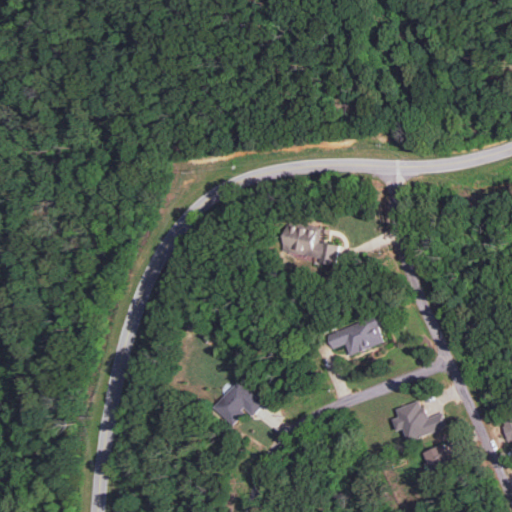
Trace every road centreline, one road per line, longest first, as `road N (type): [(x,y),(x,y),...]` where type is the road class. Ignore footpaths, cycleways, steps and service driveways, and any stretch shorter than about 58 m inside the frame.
road 1 (residential): [(511,145),(399,168),(256,172),(212,193),(173,231),(134,309),(100,511)]
road 2 (residential): [(511,487),(417,288),(396,211),(399,168)]
road 3 (residential): [(252,511),(273,451),(297,426),(451,360)]
